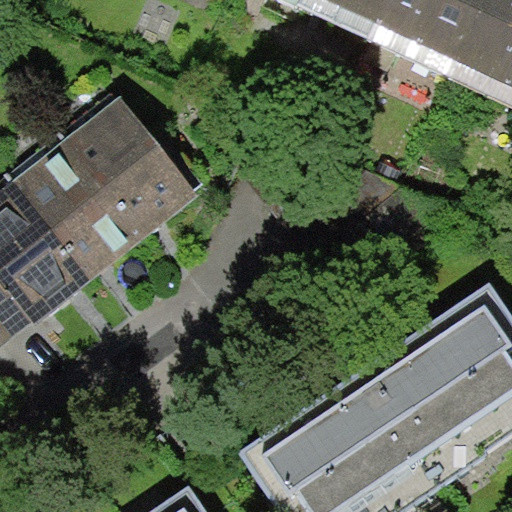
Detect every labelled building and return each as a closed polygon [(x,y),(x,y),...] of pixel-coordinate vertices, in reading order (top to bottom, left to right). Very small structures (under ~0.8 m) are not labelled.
[(318,0),(376,27),(388,0),(278,0),(296,8),(300,0),(318,0)] [(400,56),(407,41),(458,65),(487,0),(388,0),(376,27),(369,42),(400,56)] [(511,0),(487,0),(458,65),(511,89),(511,0)] [(157,149),(123,106),(69,149),(137,236),(154,222),(201,184),(167,141),(157,149)] [(297,139),(248,178),(270,207),(335,156),(297,139)] [(137,236),(69,149),(17,190),(85,277),(98,266),(137,236)] [(335,156),(270,207),(287,228),(292,234),(370,172),(335,156)] [(305,251),(311,258),(339,235),(399,188),(401,187),(370,172),(292,234),(305,251)] [(408,255),(427,253),(447,211),(399,188),(339,235),(375,281),(408,255)] [(0,327),(7,337),(42,311),(85,277),(17,190),(0,203),(0,327)] [(285,511),(367,511),(385,500),(392,511),(406,511),(489,456),(477,438),(511,414),(511,318),(489,285),(368,366),(238,454),(277,511),(283,511),(285,511)] [(205,511),(188,487),(151,511),(205,511)]
